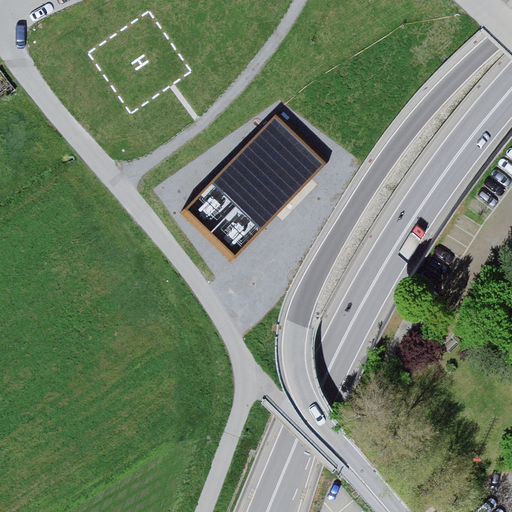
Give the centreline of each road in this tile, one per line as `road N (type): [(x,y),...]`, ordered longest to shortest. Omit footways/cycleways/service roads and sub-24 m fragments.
road 1 (primary): [(511,33),(412,130),(339,237),(295,326),(301,393),(400,511)]
road 2 (unclassified): [(0,30),(81,142),(175,249),(246,361),(251,398),(205,511)]
road 3 (primary): [(275,511),(348,339),(413,221),(511,93)]
